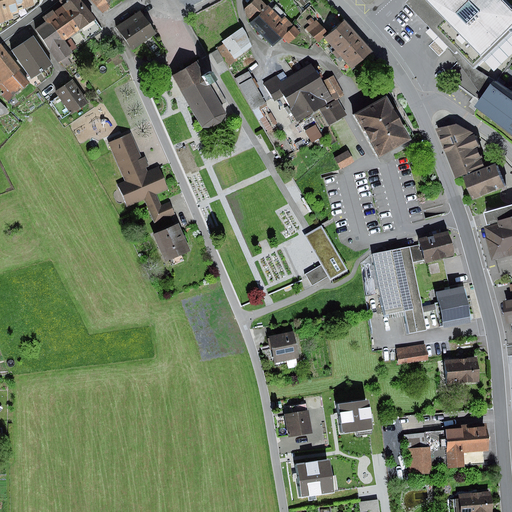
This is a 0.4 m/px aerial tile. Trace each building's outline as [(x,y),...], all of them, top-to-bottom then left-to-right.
[(19,8),(15,0),(0,0),(0,7),(5,22),(14,19),(13,15),(20,13),(19,8)] [(36,6),(33,0),(15,0),(19,8),(23,7),(24,9),(36,6)] [(59,0),(59,1),(63,8),(80,31),(96,21),(81,0),(59,0)] [(110,0),(92,0),(103,12),(110,5),(108,3),(110,0)] [(252,18),(249,22),(273,45),(284,34),(290,41),(300,30),(264,0),(251,0),(245,6),(252,18)] [(456,41),(416,0),(411,0),(408,3),(450,46),(456,41)] [(511,9),(503,0),(416,0),(456,41),(464,49),(460,52),(474,67),(511,30),(511,9)] [(511,3),(508,0),(503,0),(511,9),(511,3)] [(43,17),(46,23),(52,23),(65,41),(79,32),(80,31),(63,8),(56,13),(54,10),(43,17)] [(157,34),(141,10),(116,26),(132,51),(157,34)] [(327,32),(317,19),(304,29),(316,42),(320,38),(327,32)] [(80,31),(79,32),(85,41),(102,29),(96,21),(80,31)] [(354,37),(339,21),(327,32),(320,38),(335,55),(354,37)] [(46,23),(36,30),(51,52),(65,42),(65,41),(52,23),(46,23)] [(224,44),(220,47),(228,62),(253,47),(242,25),(222,40),(224,44)] [(511,130),(511,91),(497,82),(511,61),(511,30),(474,67),(460,52),(464,49),(456,41),(450,46),(448,48),(484,99),(478,106),(488,114),(488,113),(511,130)] [(34,36),(12,51),(32,79),(53,66),(34,36)] [(367,51),(354,37),(335,55),(347,69),(367,51)] [(65,42),(51,52),(58,63),(61,62),(71,55),(74,53),(65,42)] [(21,69),(2,44),(0,45),(0,83),(1,85),(2,84),(19,71),(21,69)] [(71,55),(61,62),(72,78),(82,71),(71,55)] [(200,59),(172,76),(201,127),(210,127),(219,122),(223,114),(219,106),(226,102),(200,59)] [(347,114),(338,97),(345,93),(335,74),(322,80),(311,62),(282,79),(279,73),(265,82),(274,100),(282,95),(298,120),(318,107),(329,124),(347,114)] [(19,71),(2,84),(13,96),(30,83),(19,71)] [(72,80),(55,92),(59,96),(50,102),(62,119),(70,114),(71,115),(88,104),(72,80)] [(382,98),(353,115),(376,156),(406,140),(382,98)] [(0,117),(9,114),(8,110),(0,101),(0,117)] [(498,166),(487,170),(478,148),(480,147),(475,134),(458,125),(438,129),(458,178),(466,174),(468,178),(467,178),(475,199),(506,186),(498,166)] [(129,134),(108,143),(112,152),(126,182),(117,186),(126,206),(143,199),(154,221),(173,213),(169,204),(160,208),(154,194),(167,189),(158,168),(146,173),(129,134)] [(351,161),(347,152),(335,159),(340,168),(351,161)] [(490,226),(493,225),(493,227),(488,228),(491,239),(490,239),(496,260),(511,255),(511,205),(486,213),(490,226)] [(176,226),(153,236),(164,260),(171,257),(173,261),(170,262),(171,266),(183,261),(180,253),(186,250),(176,226)] [(347,271),(320,226),(303,236),(320,265),(337,256),(344,267),(327,277),(329,281),(347,271)] [(432,236),(418,240),(424,261),(450,254),(445,233),(439,234),(438,230),(431,232),(432,236)] [(430,301),(419,304),(408,247),(371,254),(384,315),(402,311),(407,334),(425,330),(421,313),(435,310),(434,304),(431,305),(430,301)] [(306,277),(311,286),(327,277),(344,267),(337,256),(320,265),(304,274),(306,277)] [(459,289),(436,294),(438,303),(434,304),(435,310),(439,327),(466,321),(459,289)] [(290,334),(267,339),(270,350),(272,349),(274,361),(294,357),(290,334)] [(424,344),(394,349),(397,365),(426,361),(424,344)] [(474,359),(445,362),(447,384),(476,381),(474,359)] [(361,401),(332,405),(336,434),(351,432),(351,430),(363,429),(363,430),(365,430),(361,401)] [(291,414),(285,415),(288,436),(309,433),(304,404),(289,407),(291,414)] [(483,426),(441,429),(444,465),(460,464),(460,452),(484,451),(483,426)] [(431,450),(407,452),(409,478),(433,476),(431,450)] [(359,483),(375,482),(373,451),(358,452),(359,483)] [(325,460),(293,465),(297,497),(330,493),(330,491),(327,491),(325,478),(328,477),(325,460)] [(488,511),(487,493),(456,495),(457,511),(488,511)] [(377,511),(376,500),(357,502),(358,511),(377,511)]
